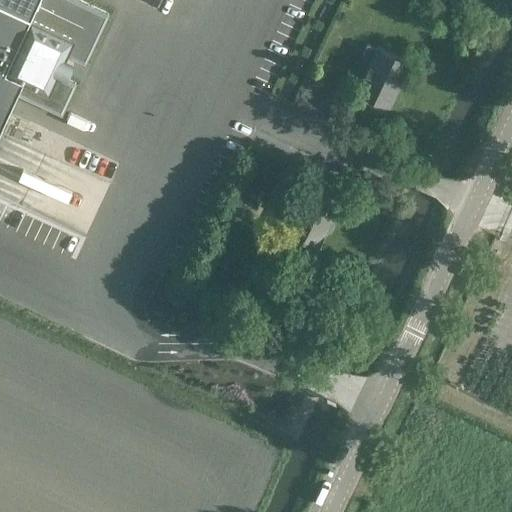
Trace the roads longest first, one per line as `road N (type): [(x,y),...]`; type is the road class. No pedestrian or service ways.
road 1 (tertiary): [(331,511),(511,124)]
road 2 (unknown): [(214,84),(473,205)]
road 3 (unknown): [(26,176),(115,217),(142,210),(198,93),(214,84)]
